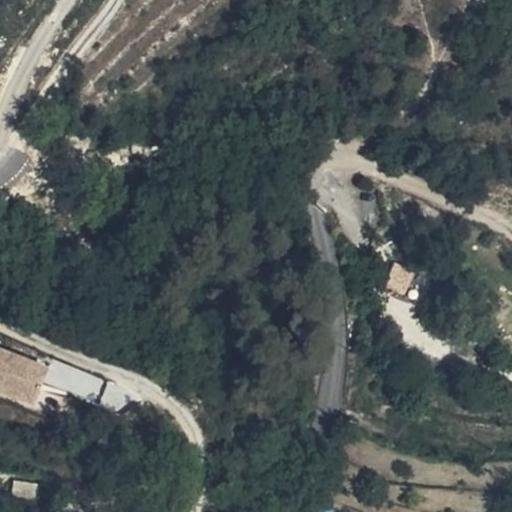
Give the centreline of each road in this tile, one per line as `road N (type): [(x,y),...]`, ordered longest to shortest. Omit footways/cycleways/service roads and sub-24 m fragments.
road 1 (residential): [(294,511),(328,416),(336,320),(314,192),(320,174),(334,168)]
road 2 (track): [(200,511),(205,478),(193,427),(163,394),(0,321)]
road 3 (track): [(0,152),(109,0)]
